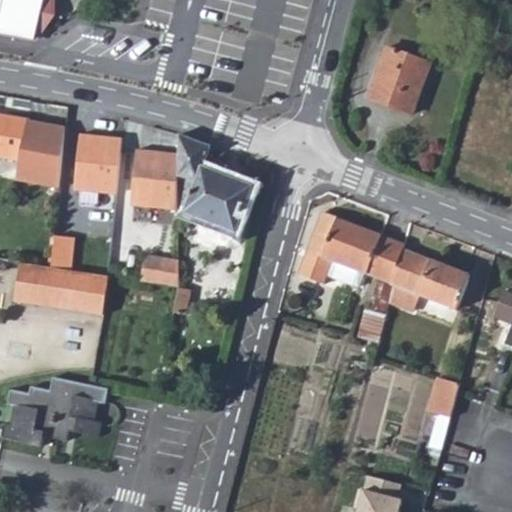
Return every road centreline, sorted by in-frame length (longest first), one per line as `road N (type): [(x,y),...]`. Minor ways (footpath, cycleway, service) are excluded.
road 1 (residential): [(300,154),(206,511)]
road 2 (tertiary): [(0,76),(155,108),(300,154)]
road 3 (tertiary): [(300,154),(511,236)]
road 4 (residential): [(300,154),(339,0)]
